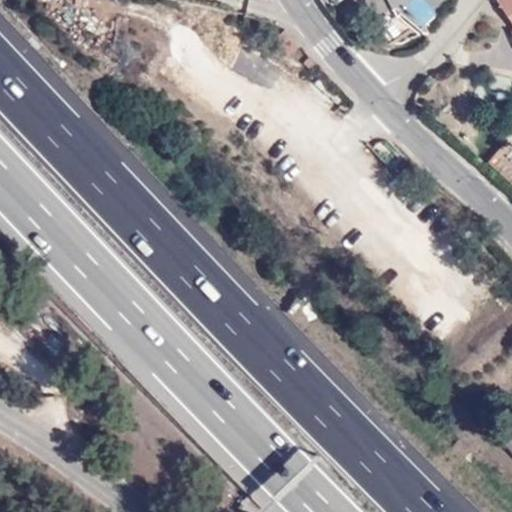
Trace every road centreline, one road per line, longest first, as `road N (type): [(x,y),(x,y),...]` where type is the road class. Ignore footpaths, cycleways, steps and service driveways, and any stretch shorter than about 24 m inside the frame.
road 1 (motorway): [(424,511),(0,67)]
road 2 (motorway): [(0,167),(328,511)]
road 3 (tertiary): [(511,231),(327,42),(297,0)]
road 4 (unclassified): [(0,412),(139,511)]
